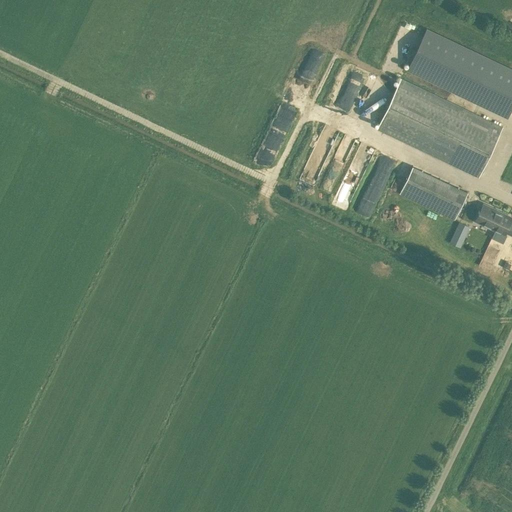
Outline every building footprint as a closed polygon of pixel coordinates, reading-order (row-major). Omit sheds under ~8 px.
[(409,66),(508,113),(511,105),(511,68),(427,28),(409,66)] [(307,48),(292,80),(310,88),(325,57),(307,48)] [(479,175),(502,128),(400,80),(377,127),(479,175)] [(454,219),(467,192),(412,166),(399,193),(454,219)] [(511,217),(483,204),(475,220),(507,235),(508,232),(511,234),(511,221),(510,221),(511,217)] [(460,222),(450,242),(460,247),(470,227),(460,222)]
